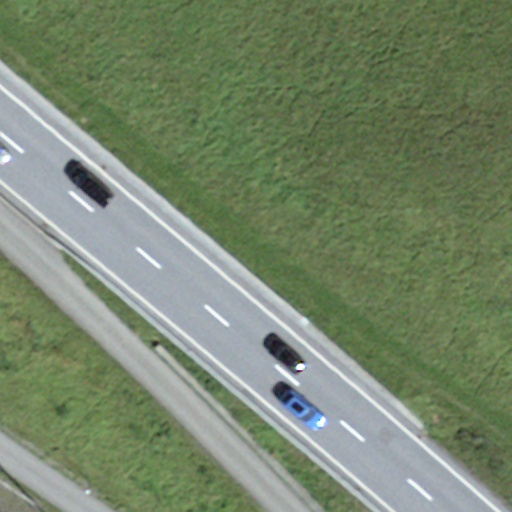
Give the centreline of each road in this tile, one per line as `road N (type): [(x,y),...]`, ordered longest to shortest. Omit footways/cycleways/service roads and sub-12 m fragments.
road 1 (primary): [(440,511),(302,383),(0,133)]
road 2 (residential): [(0,441),(103,511)]
